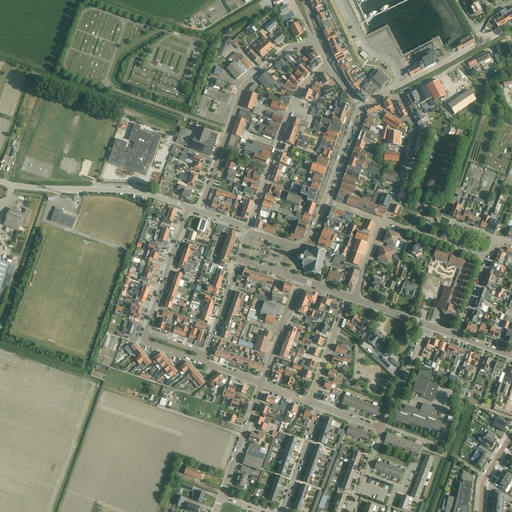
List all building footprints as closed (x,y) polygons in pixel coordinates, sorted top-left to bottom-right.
[(308,0),(313,10),(321,6),(318,0),(308,0)] [(480,0),(470,7),(472,11),(473,10),(476,16),(476,15),(479,13),(482,12),(483,11),(481,8),(485,5),(482,1),(482,2),(480,0)] [(284,6),(279,9),(281,14),(280,15),(281,18),(283,22),(291,18),(292,17),(294,16),(292,12),(289,13),(289,12),(288,11),(285,5),(284,6)] [(316,16),(320,14),(319,11),(322,9),(321,6),(313,10),(316,16)] [(496,24),(499,28),(506,23),(511,19),(511,9),(508,12),(506,9),(500,13),(502,16),(503,17),(499,19),(498,17),(494,20),(492,21),(494,25),(496,24)] [(327,11),(316,16),(316,17),(319,23),(326,20),(324,15),(328,13),(327,11)] [(273,20),(264,28),(268,32),(278,24),(273,20)] [(325,20),(319,23),(321,28),(326,26),(329,25),(327,20),(326,20),(325,20)] [(298,23),(294,25),(289,27),(295,38),(303,34),(298,23)] [(326,26),(321,28),(323,32),(325,37),(335,33),(334,33),(336,32),(335,30),(332,32),(331,30),(331,28),(329,25),(326,26)] [(285,38),(281,35),(283,33),(280,30),(276,34),(277,35),(274,37),(271,34),(269,36),(272,39),(277,45),(285,38)] [(235,39),(240,46),(244,43),(247,47),(252,43),(245,32),(235,39)] [(328,43),(336,39),(337,39),(341,38),(339,35),(338,35),(337,33),(338,33),(338,32),(336,32),(334,33),(335,33),(325,37),(328,43)] [(464,49),(475,42),(474,40),(473,39),(471,35),(465,39),(466,40),(465,41),(465,42),(463,43),(461,40),(459,41),(461,44),(463,47),(463,48),(464,49)] [(262,58),(273,48),(264,37),(253,47),(262,58)] [(336,39),(328,43),(331,49),(339,45),(343,43),(342,40),(338,41),(337,39),(336,39)] [(339,45),(331,49),(334,57),(342,53),(347,51),(345,48),(341,50),(339,47),(339,46),(343,44),(343,43),(339,45)] [(252,51),(248,55),(254,62),(258,57),(252,51)] [(311,62),(317,58),(320,57),(316,51),(310,55),(308,51),(305,53),(309,60),(308,60),(304,57),(302,59),(305,62),(307,64),(310,62),(311,62)] [(368,56),(365,53),(363,51),(361,53),(360,54),(364,60),(366,58),(368,56)] [(475,58),(479,64),(490,59),(487,52),(477,57),(475,58)] [(338,63),(340,67),(349,63),(351,62),(351,60),(350,61),(350,60),(347,62),(346,60),(350,58),(349,54),(344,56),(342,53),(334,57),(338,64),(338,63)] [(237,59),(234,62),(244,74),(251,67),(242,55),(241,56),(237,59)] [(431,55),(430,55),(422,60),(421,59),(422,60),(426,69),(435,64),(431,55)] [(309,65),(307,66),(312,71),(316,68),(318,66),(321,64),(317,58),(311,62),(310,62),(307,64),(309,65)] [(479,64),(475,58),(471,59),(467,62),(470,69),(473,68),(475,71),(479,70),(477,66),(479,64)] [(309,65),(307,64),(305,62),(302,59),(299,62),(310,74),(312,71),(307,66),(309,65)] [(422,71),(426,69),(422,60),(421,59),(419,61),(417,63),(422,71)] [(342,71),(350,67),(354,65),(352,61),(351,62),(349,63),(340,67),(342,71)] [(236,80),(244,74),(234,62),(231,64),(227,69),(236,80)] [(294,63),(291,65),(295,69),(297,71),(299,72),(301,74),(306,78),(310,74),(301,65),(298,67),(294,63)] [(406,73),(404,76),(405,77),(408,75),(409,76),(410,75),(411,77),(422,71),(417,63),(415,64),(414,65),(416,67),(414,68),(408,71),(407,72),(406,73)] [(356,68),(357,68),(354,65),(350,67),(342,71),(344,75),(352,70),(353,70),(356,68)] [(213,74),(219,76),(222,69),(216,67),(213,74)] [(348,83),(348,84),(356,77),(354,73),(358,72),(356,68),(353,70),(352,70),(344,75),(348,83)] [(297,76),(295,78),(301,84),(305,79),(300,75),(301,74),(299,72),(297,71),(295,69),(292,73),(297,76)] [(369,79),(361,87),(361,89),(362,90),(357,95),(365,103),(368,99),(368,98),(374,92),(375,93),(379,88),(381,90),(389,81),(384,76),(384,75),(383,75),(378,70),(376,72),(374,70),(368,76),(369,79)] [(275,82),(267,72),(266,72),(257,80),(266,90),(275,82)] [(323,89),(333,84),(332,81),(330,82),(326,74),(324,75),(323,75),(322,75),(322,76),(320,77),(322,82),(322,83),(321,84),(316,82),(314,85),(323,89)] [(290,75),(287,79),(291,83),(298,88),(301,84),(295,78),(290,75)] [(355,92),(356,93),(357,93),(360,90),(360,86),(358,84),(362,81),(361,80),(364,78),(364,79),(366,78),(363,75),(358,79),(355,81),(355,82),(350,87),(355,92)] [(283,76),(281,78),(282,78),(284,79),(287,82),(285,86),(295,91),(298,88),(291,83),(287,79),(285,78),(283,76)] [(348,84),(350,87),(355,82),(355,81),(358,79),(356,77),(348,84)] [(217,80),(215,86),(223,89),(222,91),(226,93),(231,94),(232,92),(234,86),(217,80)] [(438,81),(426,87),(434,102),(446,96),(438,81)] [(206,86),(205,89),(205,90),(208,91),(207,95),(206,96),(228,103),(231,94),(226,93),(225,95),(209,90),(209,87),(206,86)] [(292,96),(294,92),(284,87),(281,91),(292,96)] [(333,94),(330,87),(323,90),(324,91),(323,91),(326,99),(330,97),(329,95),(333,94)] [(417,91),(416,91),(420,99),(418,100),(420,104),(428,100),(430,104),(434,102),(426,87),(417,91)] [(303,94),(301,99),(308,102),(309,102),(311,102),(312,98),(313,99),(313,98),(310,97),(312,92),(305,89),(303,94)] [(414,107),(420,104),(418,100),(420,99),(416,91),(409,95),(413,104),(413,105),(414,107)] [(455,115),(475,101),(469,91),(448,105),(455,115)] [(268,99),(272,101),(272,100),(275,101),(281,104),(282,104),(283,102),(288,104),(289,104),(291,99),(281,95),(280,99),(277,98),(277,97),(274,96),(269,95),(268,99)] [(404,98),(409,107),(413,105),(413,104),(409,96),(404,98)] [(279,110),(285,112),(288,107),(282,104),(281,104),(275,101),(272,100),(272,101),(270,107),(278,111),(279,110)] [(389,100),(383,103),(386,110),(388,109),(390,112),(393,110),(394,111),(395,111),(389,100)] [(395,110),(397,110),(402,107),(402,105),(401,105),(399,101),(394,104),(395,107),(394,108),(395,110)] [(335,106),(334,108),(336,109),(336,107),(341,109),(340,110),(342,111),(342,112),(346,114),(349,106),(340,102),(338,107),(335,106)] [(428,105),(430,111),(437,108),(435,102),(428,105)] [(409,107),(412,114),(419,110),(418,108),(416,109),(414,107),(413,105),(409,107)] [(376,119),(376,118),(374,117),(377,114),(376,113),(374,114),(374,113),(373,114),(372,113),(374,112),(374,111),(373,106),(365,109),(367,115),(376,119)] [(259,109),(255,107),(252,114),(256,115),(259,116),(259,117),(271,121),(271,120),(274,120),(275,120),(274,121),(281,124),(283,118),(277,115),(266,111),(259,109)] [(333,113),(334,113),(345,117),(346,114),(342,112),(342,111),(340,110),(341,109),(336,107),(336,109),(334,108),(330,107),(329,109),(331,110),(335,111),(334,113),(333,113)] [(252,113),(241,109),(240,112),(246,114),(245,116),(250,118),(252,113)] [(412,114),(414,119),(414,120),(416,123),(417,123),(419,128),(424,125),(422,123),(428,120),(426,117),(423,118),(419,111),(419,110),(419,111),(419,110),(412,114)] [(403,118),(404,119),(405,118),(405,119),(408,117),(404,111),(402,112),(403,113),(399,115),(400,117),(399,118),(401,119),(403,118)] [(342,126),(345,117),(334,113),(333,113),(330,112),(327,120),(331,122),(342,126)] [(401,123),(386,114),(382,121),(397,130),(401,123)] [(376,119),(367,115),(364,123),(372,126),(377,128),(378,126),(374,124),(376,119)] [(295,140),(296,141),(302,143),(302,142),(322,149),(332,153),(337,139),(319,133),(305,128),(300,126),(299,125),(301,120),(293,117),(290,124),(299,128),(296,138),(295,140)] [(245,120),(238,118),(231,135),(232,135),(237,137),(239,138),(245,120)] [(319,118),(316,126),(322,128),(339,134),(340,134),(341,131),(340,131),(340,130),(341,127),(342,126),(331,122),(327,120),(321,118),(319,118)] [(265,126),(278,130),(280,125),(271,121),(270,125),(266,124),(265,126)] [(362,129),(372,134),(373,131),(370,130),(372,126),(364,123),(362,129)] [(401,123),(397,130),(404,132),(407,127),(401,123)] [(290,124),(286,134),(296,138),(299,128),(290,124)] [(129,149),(127,154),(124,153),(127,143),(116,139),(108,162),(122,168),(123,168),(123,167),(145,175),(149,165),(151,165),(161,136),(154,133),(153,134),(140,130),(141,127),(134,125),(129,140),(135,143),(132,150),(129,149)] [(278,132),(266,128),(260,126),(258,131),(272,136),(272,138),(275,139),(278,132)] [(316,126),(314,131),(319,133),(337,139),(339,134),(322,128),(316,126)] [(182,128),(181,129),(176,142),(190,148),(190,149),(210,156),(211,156),(212,152),(213,152),(214,148),(215,144),(216,144),(215,143),(215,144),(213,143),(214,140),(215,140),(218,135),(211,132),(210,132),(206,130),(203,129),(198,127),(198,128),(197,130),(196,130),(197,131),(196,133),(195,133),(182,128)] [(460,140),(462,136),(458,135),(460,131),(456,129),(453,137),(457,138),(457,139),(460,140)] [(361,132),(359,136),(369,140),(372,141),(373,139),(374,139),(375,137),(361,132)] [(388,132),(387,144),(398,145),(399,135),(399,132),(388,132)] [(283,142),(284,142),(293,146),(295,140),(296,138),(286,134),(283,142)] [(369,140),(359,136),(357,141),(368,145),(369,142),(370,143),(373,144),(374,142),(372,141),(369,140)] [(272,148),(253,141),(252,145),(263,149),(263,150),(270,152),(272,148)] [(357,141),(354,149),(362,152),(363,148),(369,150),(369,148),(368,148),(369,145),(368,145),(357,141)] [(263,149),(252,145),(246,143),(244,150),(258,155),(260,156),(263,150),(263,149)] [(332,153),(322,149),(321,149),(319,153),(323,154),(322,157),(329,160),(332,153)] [(354,149),(354,150),(351,157),(358,159),(358,160),(365,162),(364,163),(371,165),(371,163),(365,161),(367,157),(371,158),(373,154),(368,153),(367,154),(362,152),(354,149)] [(260,156),(260,157),(267,160),(268,158),(270,152),(263,150),(260,156)] [(253,160),(266,164),(267,160),(260,157),(254,155),(245,151),(243,155),(251,157),(250,160),(252,161),(253,160)] [(398,162),(399,154),(384,152),(383,160),(398,162)] [(286,155),(280,153),(277,162),(283,164),(283,163),(286,164),(288,158),(285,158),(286,155)] [(189,160),(202,165),(204,159),(191,154),(190,157),(189,160)] [(315,164),(326,168),(329,160),(322,157),(315,155),(314,156),(315,156),(315,157),(317,158),(317,157),(318,158),(315,164)] [(70,167),(74,167),(74,160),(77,160),(77,156),(69,156),(69,157),(67,157),(67,161),(70,161),(70,167)] [(381,178),(384,170),(381,169),(381,170),(363,163),(357,161),(358,160),(358,159),(351,157),(348,166),(354,168),(354,167),(381,178)] [(187,159),(186,162),(188,163),(192,164),(191,167),(200,170),(202,165),(189,160),(187,159)] [(310,172),(312,173),(323,177),(326,168),(315,164),(305,161),(304,163),(312,166),(310,172)] [(227,174),(229,174),(236,177),(237,173),(232,171),(234,167),(238,168),(238,166),(227,162),(225,169),(229,170),(227,174)] [(276,164),(274,170),(281,172),(283,166),(276,164)] [(348,166),(346,169),(360,174),(377,180),(377,181),(378,181),(379,181),(380,182),(381,178),(354,167),(354,168),(348,166)] [(346,169),(345,174),(357,179),(361,180),(364,181),(365,179),(358,176),(360,174),(346,169)] [(256,181),(259,182),(262,174),(249,170),(246,177),(256,181)] [(398,175),(384,170),(381,178),(395,183),(398,175)] [(312,182),(320,185),(323,177),(312,173),(312,175),(314,176),(313,180),(312,182)] [(236,177),(229,174),(227,180),(232,182),(234,183),(236,177)] [(342,181),(343,181),(354,185),(356,180),(357,181),(357,182),(360,183),(361,180),(357,179),(345,174),(342,181)] [(272,175),(270,181),(283,186),(284,182),(280,180),(282,178),(280,177),(280,178),(279,178),(272,175)] [(180,176),(179,179),(185,182),(186,181),(189,182),(188,185),(194,187),(196,182),(186,178),(183,177),(180,176)] [(246,187),(249,189),(257,192),(258,187),(260,182),(259,182),(256,181),(256,182),(245,178),(243,184),(244,184),(243,186),(245,187),(246,187)] [(303,186),(318,192),(320,185),(312,182),(307,180),(307,182),(312,184),(311,186),(304,184),(303,186)] [(343,181),(342,182),(340,188),(354,194),(354,192),(355,192),(356,190),(355,189),(357,186),(354,185),(343,181)] [(319,193),(318,192),(302,187),(299,186),(294,184),(292,183),(291,187),(301,191),(300,195),(307,198),(307,201),(316,203),(319,193)] [(186,187),(179,185),(177,191),(183,193),(182,197),(190,199),(192,193),(185,190),(186,187)] [(246,187),(244,193),(246,193),(255,197),(257,192),(249,189),(246,187)] [(289,192),(300,195),(301,191),(291,187),(289,192)] [(378,187),(376,192),(383,195),(379,205),(386,208),(391,197),(387,195),(389,191),(378,187)] [(340,188),(338,192),(349,196),(351,197),(352,196),(356,198),(358,199),(360,196),(354,194),(340,188)] [(281,191),(274,189),(273,193),(277,195),(275,198),(278,199),(281,191)] [(217,210),(219,203),(220,200),(223,192),(217,190),(216,196),(218,196),(217,199),(215,198),(212,208),(217,210)] [(346,202),(349,196),(338,192),(335,200),(342,203),(343,201),(346,202)] [(289,193),(287,197),(288,197),(286,202),(295,206),(298,208),(299,207),(302,198),(299,197),(299,196),(289,193)] [(264,201),(273,204),(275,198),(266,195),(264,201)] [(368,202),(358,199),(356,198),(352,196),(351,197),(349,196),(346,202),(345,204),(353,207),(364,211),(368,202)] [(251,208),(252,205),(253,203),(244,200),(243,205),(251,208)] [(217,210),(223,211),(225,205),(226,202),(223,201),(222,204),(219,203),(217,210)] [(264,201),(262,207),(270,210),(275,212),(277,205),(273,204),(264,201)] [(309,208),(314,209),(315,205),(306,202),(305,201),(304,206),(307,207),(308,206),(310,207),(309,208)] [(225,205),(223,211),(228,213),(230,207),(232,204),(226,202),(225,205)] [(375,215),(377,211),(379,206),(368,202),(364,211),(375,215)] [(454,205),(450,216),(456,218),(459,210),(461,205),(458,204),(458,206),(454,205)] [(164,210),(163,213),(174,217),(176,211),(174,210),(175,208),(168,205),(167,208),(170,209),(169,212),(164,210)] [(249,214),(251,208),(243,205),(242,208),(244,209),(243,212),(249,214)] [(275,212),(294,219),(309,224),(311,216),(298,211),(298,208),(295,206),(293,211),(297,212),(296,215),(277,208),(278,206),(277,205),(275,212)] [(392,213),(399,216),(402,208),(394,205),(391,213),(392,213)] [(298,211),(311,216),(314,209),(309,208),(310,207),(308,206),(307,207),(304,206),(303,209),(299,207),(298,208),(298,211)] [(63,210),(55,207),(54,212),(53,212),(51,220),(58,222),(58,220),(73,225),(76,219),(62,214),(63,210)] [(255,228),(264,231),(265,226),(266,225),(266,223),(269,214),(270,210),(262,207),(261,211),(267,213),(264,221),(263,220),(262,222),(257,220),(255,228)] [(331,207),(331,208),(330,211),(332,212),(331,213),(341,216),(340,217),(341,218),(341,219),(348,222),(349,221),(351,222),(353,215),(331,207)] [(25,228),(31,211),(26,210),(24,214),(10,209),(3,225),(18,231),(20,226),(25,228)] [(459,210),(456,218),(461,220),(464,212),(459,210)] [(467,222),(472,224),(475,218),(477,211),(474,210),(472,214),(465,211),(465,212),(464,212),(461,220),(467,222)] [(330,211),(328,218),(335,220),(336,219),(338,220),(339,219),(341,219),(341,218),(340,217),(341,216),(331,213),(332,212),(330,211)] [(170,225),(171,223),(172,223),(174,217),(163,213),(160,212),(159,216),(167,218),(166,221),(163,220),(162,223),(170,225)] [(478,219),(475,218),(472,224),(478,227),(481,220),(480,220),(482,216),(479,215),(478,219)] [(480,227),(486,229),(488,223),(490,219),(490,218),(487,218),(488,216),(486,216),(485,217),(484,216),(483,220),(482,220),(480,227)] [(335,220),(328,218),(324,226),(333,229),(334,226),(339,228),(341,221),(338,220),(336,219),(335,220)] [(296,228),(306,232),(309,224),(298,220),(294,219),(293,222),(298,224),(296,228)] [(361,229),(360,232),(370,235),(374,223),(365,219),(361,229)] [(488,223),(486,229),(494,233),(497,226),(498,222),(490,219),(488,223)] [(204,233),(208,234),(209,231),(205,230),(208,222),(201,220),(197,231),(197,233),(191,231),(188,240),(194,242),(196,235),(198,236),(200,235),(201,232),(204,233)] [(156,232),(168,236),(170,230),(168,230),(169,227),(161,224),(160,227),(161,228),(161,230),(159,231),(157,230),(156,232)] [(273,227),(266,225),(265,226),(264,231),(271,234),(273,227)] [(352,237),(356,227),(352,225),(348,235),(352,237)] [(230,228),(227,227),(225,233),(225,234),(228,235),(226,239),(235,242),(237,237),(234,236),(236,232),(230,229),(230,228)] [(300,237),(303,238),(306,232),(296,228),(295,232),(292,231),(290,237),(299,240),(300,237)] [(323,229),(320,237),(334,243),(337,234),(323,229)] [(388,231),(386,237),(397,241),(399,235),(400,232),(393,230),(392,232),(388,231)] [(355,239),(367,243),(370,235),(360,232),(358,231),(355,239)] [(166,242),(168,236),(156,232),(155,235),(158,236),(155,242),(162,244),(163,241),(166,242)] [(387,244),(386,246),(394,249),(395,246),(397,241),(386,237),(384,242),(387,244)] [(337,244),(320,238),(318,244),(334,251),(337,244)] [(221,243),(224,244),(233,247),(235,242),(226,239),(225,242),(222,241),(221,243)] [(355,239),(351,251),(362,255),(366,244),(355,239)] [(186,244),(184,250),(190,252),(201,256),(201,254),(196,252),(197,251),(195,250),(195,247),(192,246),(193,243),(187,241),(186,244)] [(145,246),(143,250),(144,250),(148,251),(152,253),(158,255),(160,249),(157,248),(158,245),(150,242),(149,245),(148,248),(145,246)] [(422,249),(423,246),(417,243),(416,247),(415,247),(414,247),(414,248),(410,246),(408,252),(412,254),(411,255),(415,256),(416,257),(422,255),(421,253),(422,249)] [(231,253),(233,247),(224,244),(223,247),(220,246),(219,248),(222,249),(231,253)] [(394,249),(386,246),(385,249),(382,248),(379,253),(391,257),(393,252),(394,249)] [(302,268),(302,269),(306,269),(305,273),(305,272),(308,273),(308,274),(308,273),(314,274),(314,275),(314,274),(320,275),(319,276),(320,276),(321,272),(321,273),(322,272),(321,272),(321,269),(322,270),(322,269),(321,269),(322,266),(327,267),(327,268),(328,267),(327,267),(328,262),(329,262),(332,263),(332,264),(343,268),(346,258),(335,254),(334,258),(333,257),(334,255),(327,252),(326,252),(326,251),(325,251),(325,250),(325,251),(319,250),(319,249),(319,250),(313,249),(313,248),(313,249),(310,248),(309,251),(306,250),(306,251),(306,253),(304,253),(304,254),(304,257),(303,257),(300,257),(300,256),(299,256),(300,257),(299,260),(298,261),(299,261),(302,261),(302,262),(303,262),(302,265),(301,265),(303,266),(303,268),(302,268)] [(511,256),(511,249),(508,248),(506,252),(499,249),(498,253),(498,252),(494,261),(502,264),(503,261),(505,262),(507,259),(504,258),(506,255),(511,256)] [(222,249),(221,255),(230,258),(231,253),(222,249)] [(460,269),(454,285),(453,289),(452,289),(445,286),(437,308),(444,310),(445,311),(447,311),(444,313),(447,321),(458,316),(456,312),(459,305),(460,304),(459,303),(461,300),(462,300),(461,298),(464,292),(465,291),(464,290),(465,287),(467,287),(466,285),(468,279),(470,278),(469,277),(470,274),(471,274),(471,273),(474,263),(463,258),(462,257),(461,258),(455,255),(454,254),(453,255),(448,253),(447,252),(446,252),(440,250),(439,249),(438,249),(436,249),(433,257),(436,258),(435,260),(436,262),(437,261),(445,264),(447,269),(452,266),(460,269)] [(145,261),(152,264),(153,260),(156,261),(158,255),(152,253),(148,251),(145,261)] [(349,255),(361,259),(362,255),(351,251),(349,255)] [(391,257),(379,253),(377,259),(381,260),(380,263),(387,266),(388,263),(389,263),(391,257)] [(228,263),(230,258),(221,255),(217,264),(223,267),(225,262),(228,263)] [(187,260),(188,258),(182,256),(180,262),(186,264),(188,264),(192,266),(197,267),(198,264),(187,260)] [(346,262),(358,267),(360,262),(348,258),(346,262)] [(0,261),(0,290),(9,265),(0,261)] [(180,262),(178,268),(184,270),(190,272),(192,266),(188,264),(186,264),(180,262)] [(491,262),(489,268),(495,270),(497,271),(499,268),(502,269),(501,272),(503,273),(505,267),(493,263),(491,262)] [(16,267),(10,265),(7,274),(13,276),(16,267)] [(141,267),(141,268),(138,267),(138,269),(140,270),(152,274),(154,268),(147,266),(147,269),(141,267)] [(350,267),(348,266),(347,269),(349,269),(348,273),(348,274),(357,277),(359,271),(350,268),(350,267)] [(248,271),(249,268),(245,267),(242,276),(246,277),(243,285),(247,286),(248,282),(249,278),(251,272),(248,271)] [(211,274),(215,275),(217,276),(223,278),(225,272),(222,271),(221,270),(221,271),(217,269),(214,268),(212,274),(211,274)] [(488,269),(486,274),(498,279),(501,273),(501,272),(497,271),(495,270),(495,271),(488,269)] [(140,270),(139,274),(142,275),(140,280),(148,283),(149,280),(150,280),(152,274),(140,270)] [(326,280),(332,282),(335,273),(337,273),(338,271),(335,270),(334,273),(330,271),(326,280)] [(176,272),(174,278),(181,280),(183,281),(186,282),(188,283),(189,280),(184,278),(182,277),(183,275),(176,272)] [(216,278),(215,281),(221,283),(223,278),(217,276),(215,275),(211,274),(205,272),(205,274),(214,277),(216,278)] [(257,274),(251,272),(249,278),(248,282),(251,282),(250,285),(253,286),(254,282),(255,280),(257,274)] [(335,273),(332,282),(338,284),(339,281),(340,278),(341,275),(343,276),(343,273),(341,272),(340,275),(337,273),(335,273)] [(346,280),(354,283),(357,277),(348,274),(348,273),(346,272),(345,274),(347,275),(346,279),(346,280)] [(254,282),(260,284),(260,282),(262,276),(257,274),(255,280),(254,282)] [(484,280),(484,281),(496,285),(498,279),(486,274),(484,280)] [(264,290),(265,286),(266,284),(268,278),(262,276),(260,282),(260,284),(259,285),(262,286),(261,289),(264,290)] [(274,279),(268,278),(266,284),(265,286),(271,288),(274,279)] [(343,279),(340,278),(339,281),(342,282),(343,280),(345,281),(343,286),(344,286),(352,289),(354,283),(346,280),(346,279),(344,278),(343,279)] [(372,286),(371,288),(377,290),(377,288),(383,290),(386,282),(374,278),(372,286)] [(389,281),(387,287),(392,289),(393,290),(395,283),(389,281)] [(496,285),(484,281),(482,286),(489,289),(490,286),(493,287),(492,287),(496,289),(497,286),(496,285)] [(290,293),(292,286),(292,285),(285,283),(281,282),(280,286),(283,288),(282,291),(287,293),(288,293),(290,293)] [(131,289),(134,290),(148,295),(150,289),(149,288),(150,285),(143,283),(142,285),(143,287),(144,287),(143,289),(137,287),(137,289),(132,287),(131,289)] [(178,289),(179,286),(173,284),(171,290),(179,293),(182,294),(183,292),(179,291),(180,290),(178,289)] [(403,285),(401,293),(412,297),(416,285),(413,284),(412,287),(403,285)] [(217,295),(219,289),(213,287),(211,286),(209,286),(207,292),(217,295)] [(486,290),(481,288),(478,297),(489,301),(490,299),(487,298),(488,295),(489,291),(486,290)] [(132,289),(131,291),(139,294),(138,295),(137,295),(135,300),(139,301),(144,303),(145,300),(146,300),(148,295),(134,290),(132,289)] [(171,290),(169,296),(175,298),(177,299),(178,295),(182,296),(182,294),(179,293),(171,290)] [(314,305),(317,296),(318,295),(313,293),(313,294),(304,290),(300,299),(308,302),(314,305)] [(236,292),(234,298),(241,300),(244,302),(246,296),(236,292)] [(255,294),(254,299),(261,301),(264,302),(259,317),(266,319),(267,316),(273,318),(276,306),(268,303),(270,299),(266,298),(265,297),(262,296),(259,295),(255,294)] [(273,294),(271,301),(282,305),(284,297),(273,294)] [(178,305),(180,306),(184,308),(186,304),(174,300),(175,298),(169,296),(167,301),(173,304),(175,304),(178,305)] [(323,298),(320,297),(315,311),(322,314),(324,307),(320,306),(323,298)] [(333,301),(323,298),(320,306),(324,307),(322,314),(315,311),(312,318),(312,319),(318,321),(319,318),(322,319),(325,312),(328,313),(329,310),(332,301),(333,301)] [(483,300),(478,298),(474,308),(480,310),(483,311),(485,306),(484,304),(482,304),(484,300),(483,300)] [(297,305),(307,309),(307,307),(306,307),(308,302),(300,299),(299,304),(298,304),(297,305)] [(206,306),(205,308),(211,310),(213,305),(207,303),(202,301),(201,303),(205,304),(204,305),(206,306)] [(339,304),(333,301),(332,301),(329,310),(333,312),(332,316),(336,317),(338,312),(339,309),(338,308),(339,304)] [(130,310),(141,314),(143,308),(140,307),(132,304),(130,310)] [(296,312),(300,313),(299,315),(304,316),(307,309),(297,305),(297,306),(298,307),(296,312)] [(128,316),(133,318),(139,320),(141,314),(130,310),(128,316)] [(208,322),(210,316),(203,314),(201,313),(198,312),(192,310),(191,312),(201,315),(200,316),(203,317),(201,320),(208,322)] [(169,313),(168,316),(167,319),(163,330),(169,332),(172,324),(169,323),(170,320),(171,321),(173,314),(169,313)] [(229,315),(227,320),(233,322),(242,326),(243,323),(238,322),(238,321),(234,320),(235,317),(229,315)] [(267,316),(266,319),(265,322),(273,324),(274,318),(273,318),(267,316)] [(353,330),(355,326),(360,329),(365,322),(356,316),(352,323),(349,321),(346,325),(353,330)] [(478,318),(471,316),(469,321),(480,325),(482,319),(478,318)] [(161,318),(159,322),(157,328),(163,330),(167,319),(166,321),(161,318)] [(491,329),(488,336),(498,339),(501,331),(493,328),(495,322),(492,321),(489,328),(491,329)] [(124,328),(122,333),(125,333),(134,336),(135,332),(134,332),(136,325),(128,323),(126,329),(124,328)] [(468,324),(466,331),(475,334),(477,328),(479,328),(479,325),(476,324),(475,324),(475,325),(476,326),(475,327),(472,325),(472,324),(470,323),(470,324),(468,324)] [(482,323),(481,326),(478,332),(486,335),(489,329),(485,327),(486,324),(482,323)] [(173,333),(179,335),(183,325),(181,324),(180,327),(178,326),(178,329),(175,328),(173,333)] [(183,325),(179,335),(185,337),(188,329),(185,328),(186,325),(183,324),(183,325)] [(233,335),(236,336),(236,333),(234,332),(230,331),(231,328),(225,326),(223,331),(229,333),(233,335)] [(290,327),(286,337),(297,341),(300,333),(305,335),(306,331),(303,330),(298,328),(297,330),(290,327)] [(191,333),(189,339),(195,341),(196,335),(197,333),(198,331),(198,330),(196,329),(196,331),(194,330),(194,332),(191,331),(191,333)] [(198,331),(196,335),(195,341),(200,343),(204,333),(198,331)] [(233,335),(229,333),(223,331),(221,337),(227,339),(231,340),(233,335)] [(386,339),(378,331),(372,336),(370,335),(370,336),(367,338),(367,339),(369,340),(368,340),(376,348),(379,345),(382,348),(385,345),(385,344),(382,342),(386,339)] [(270,340),(264,337),(261,336),(262,333),(260,333),(254,350),(265,354),(270,340)] [(314,336),(313,340),(312,341),(303,338),(302,342),(310,345),(311,343),(321,346),(323,340),(314,336)] [(286,337),(284,343),(291,346),(292,345),(293,342),(295,342),(294,343),(296,343),(300,345),(301,343),(297,341),(286,337)] [(440,342),(431,339),(430,341),(427,340),(424,348),(428,349),(429,346),(430,347),(429,347),(435,349),(435,350),(436,351),(437,350),(440,342)] [(220,358),(222,352),(223,348),(220,347),(221,344),(225,345),(226,342),(220,340),(215,356),(220,358)] [(448,345),(440,342),(437,350),(442,352),(439,361),(442,362),(442,360),(444,354),(448,345)] [(284,343),(282,349),(290,351),(292,352),(293,353),(295,353),(296,351),(294,350),(290,349),(291,348),(291,346),(284,343)] [(129,345),(124,349),(126,351),(126,350),(131,356),(133,354),(139,348),(135,344),(131,347),(129,345)] [(337,346),(335,352),(345,355),(347,347),(341,345),(340,347),(337,346)] [(456,357),(459,349),(455,347),(454,346),(453,346),(452,346),(449,345),(446,353),(456,357)] [(392,352),(386,346),(384,349),(390,355),(392,352)] [(133,359),(135,361),(143,353),(139,348),(133,354),(135,357),(133,359)] [(220,358),(226,360),(229,351),(229,349),(226,348),(225,353),(222,352),(220,358)] [(317,357),(319,351),(312,348),(311,351),(312,351),(311,355),(317,357)] [(280,356),(279,356),(289,360),(290,358),(287,357),(290,351),(282,349),(280,356)] [(466,351),(459,349),(456,357),(453,365),(456,366),(460,356),(464,357),(466,351)] [(229,351),(226,360),(231,362),(234,353),(229,351)] [(470,364),(471,361),(474,354),(467,352),(464,362),(462,367),(465,368),(467,363),(470,364)] [(135,361),(138,365),(147,358),(143,353),(135,361)] [(157,362),(159,364),(165,358),(161,353),(154,359),(155,359),(154,360),(156,362),(157,362)] [(231,362),(237,363),(239,357),(240,354),(238,353),(237,354),(234,353),(231,362)] [(480,356),(474,354),(471,361),(474,362),(473,365),(477,366),(480,356)] [(332,358),(331,360),(332,361),(332,363),(335,364),(334,365),(338,367),(338,366),(341,367),(343,361),(350,363),(351,359),(344,357),(341,356),(341,359),(334,356),(333,358),(332,358)] [(247,360),(245,359),(242,365),(248,367),(250,361),(251,358),(248,357),(247,360)] [(382,357),(380,360),(388,369),(391,366),(382,357)] [(147,366),(151,363),(147,358),(138,365),(139,365),(138,365),(143,370),(147,366)] [(165,366),(169,362),(165,358),(159,364),(163,368),(165,366)] [(491,360),(484,358),(480,368),(487,370),(485,375),(489,376),(493,367),(489,365),(491,360)] [(303,361),(301,366),(306,368),(307,367),(313,369),(315,362),(309,359),(308,362),(303,361)] [(399,365),(392,359),(390,361),(397,368),(399,365)] [(256,363),(253,369),(259,371),(262,361),(259,360),(258,364),(256,363)] [(163,375),(166,373),(173,367),(169,362),(165,366),(163,368),(164,370),(161,373),(163,375)] [(180,369),(182,371),(184,373),(185,372),(191,367),(187,362),(180,369)] [(500,377),(502,373),(504,365),(496,362),(491,376),(494,378),(495,376),(500,377)] [(177,372),(173,367),(166,373),(170,378),(177,372)] [(180,382),(182,383),(196,372),(191,367),(185,372),(188,375),(180,382)] [(309,379),(311,373),(304,370),(303,373),(304,374),(303,377),(309,379)] [(334,379),(334,381),(337,382),(341,383),(342,379),(335,376),(337,371),(333,370),(332,371),(329,370),(327,377),(334,379)] [(436,391),(437,392),(439,385),(429,381),(431,375),(419,371),(412,392),(420,395),(419,397),(432,402),(436,391)] [(190,379),(192,382),(193,382),(199,376),(196,372),(182,383),(183,385),(190,379)] [(281,375),(273,372),(271,379),(277,381),(278,379),(280,379),(281,375)] [(219,373),(214,377),(221,386),(223,384),(222,384),(221,382),(224,379),(219,373)] [(153,377),(149,380),(150,380),(156,382),(157,381),(160,379),(156,374),(153,377)] [(196,387),(198,389),(205,383),(199,376),(193,382),(192,382),(194,385),(195,384),(197,386),(196,387)] [(209,381),(207,383),(213,389),(215,387),(217,385),(219,388),(221,386),(214,377),(209,381)] [(286,381),(284,384),(291,386),(293,380),(285,377),(284,381),(286,381)] [(326,381),(324,387),(327,388),(326,390),(330,391),(332,385),(335,386),(336,385),(337,382),(334,381),(333,383),(326,381)] [(502,384),(498,382),(494,394),(497,395),(502,384)] [(246,388),(240,386),(239,389),(238,388),(235,387),(229,385),(227,391),(233,393),(234,391),(244,394),(246,388)] [(230,407),(237,409),(239,403),(236,402),(237,400),(233,399),(234,395),(226,392),(225,396),(227,397),(227,400),(229,400),(228,403),(231,404),(230,407)] [(322,392),(320,400),(327,402),(335,405),(336,403),(330,401),(331,399),(329,398),(331,394),(322,392)] [(273,405),(276,398),(265,395),(263,401),(273,405)] [(349,406),(352,398),(345,395),(342,403),(349,406)] [(352,398),(349,406),(356,408),(359,400),(352,398)] [(168,401),(162,399),(159,405),(166,408),(168,401)] [(359,400),(356,408),(363,411),(366,403),(359,400)] [(366,403),(363,411),(369,413),(372,405),(366,403)] [(286,412),(282,422),(286,423),(291,425),(293,419),(294,419),(295,416),(293,415),(294,413),(296,413),(298,410),(296,409),(297,406),(295,406),(295,405),(294,404),(293,405),(291,404),(288,411),(289,411),(289,413),(286,412)] [(399,408),(394,420),(401,423),(409,426),(410,424),(424,429),(425,427),(439,432),(443,422),(436,419),(437,417),(432,415),(435,408),(422,404),(420,411),(406,405),(404,410),(399,408)] [(376,416),(376,415),(378,412),(379,408),(372,405),(369,413),(376,416)] [(261,406),(259,412),(268,416),(267,418),(273,420),(278,422),(279,418),(275,416),(269,414),(269,412),(270,409),(267,408),(261,406)] [(302,408),(299,416),(303,417),(302,419),(305,420),(303,425),(305,426),(308,418),(311,411),(302,408)] [(228,421),(234,423),(236,417),(220,411),(219,415),(227,417),(227,418),(229,418),(228,421)] [(498,416),(492,426),(501,431),(503,428),(504,429),(506,425),(503,423),(505,420),(498,416)] [(262,419),(257,417),(255,424),(259,425),(258,428),(265,431),(267,425),(263,424),(265,418),(263,417),(262,419)] [(333,420),(326,417),(324,424),(330,426),(333,420)] [(330,426),(324,424),(322,430),(328,432),(330,426)] [(346,434),(353,437),(356,429),(349,426),(346,434)] [(356,429),(353,437),(360,439),(363,431),(356,429)] [(328,432),(322,430),(320,436),(326,438),(327,435),(330,436),(331,433),(328,432)] [(367,442),(370,434),(369,433),(367,433),(363,431),(360,439),(367,442)] [(264,434),(259,432),(258,435),(251,433),(250,436),(250,437),(250,439),(249,439),(249,440),(259,443),(260,438),(263,439),(264,434)] [(485,436),(481,443),(491,449),(496,442),(493,440),(496,436),(489,432),(486,436),(485,436)] [(384,442),(391,444),(394,436),(387,434),(384,442)] [(326,438),(320,436),(317,442),(324,444),(326,438)] [(398,447),(401,439),(394,436),(391,444),(398,447)] [(285,441),(280,439),(277,438),(274,437),(271,444),(278,447),(279,445),(277,444),(277,443),(275,442),(276,441),(284,444),(285,441)] [(289,443),(295,445),(297,439),(291,437),(289,443)] [(408,441),(401,439),(398,447),(405,450),(408,441)] [(415,444),(408,441),(405,450),(411,452),(415,444)] [(295,445),(289,443),(287,449),(293,452),(295,445)] [(248,449),(254,451),(259,453),(261,448),(250,444),(248,449)] [(422,446),(415,444),(411,452),(418,455),(422,446)] [(314,451),(321,453),(323,447),(316,445),(314,451)] [(479,453),(474,462),(481,466),(486,457),(485,456),(487,453),(478,447),(476,451),(479,453)] [(350,454),(349,457),(359,460),(361,454),(358,453),(359,451),(359,450),(353,448),(352,451),(355,452),(353,455),(350,454)] [(293,452),(287,449),(284,455),(291,458),(293,452)] [(323,454),(321,453),(314,451),(312,457),(318,460),(319,456),(322,457),(323,454)] [(263,461),(265,455),(259,453),(257,459),(263,461)] [(263,461),(257,459),(246,455),(242,465),(260,471),(263,461)] [(288,464),(291,458),(284,455),(282,462),(288,464)] [(349,457),(346,455),(345,458),(348,459),(348,460),(347,463),(350,464),(357,466),(359,460),(349,457)] [(425,455),(423,462),(431,465),(434,458),(425,455)] [(310,463),(316,466),(318,460),(312,457),(310,463)] [(374,469),(381,472),(384,464),(377,461),(374,469)] [(288,464),(282,462),(280,468),(286,470),(288,464)] [(431,465),(423,462),(420,469),(429,472),(431,465)] [(308,470),(314,472),(316,466),(310,463),(308,470)] [(357,466),(350,464),(348,470),(355,473),(357,466)] [(384,464),(381,472),(387,474),(390,466),(384,464)] [(240,471),(257,477),(259,472),(242,466),(240,471)] [(396,469),(390,466),(387,474),(393,476),(396,469)] [(201,480),(203,473),(186,467),(184,474),(201,480)] [(286,470),(280,468),(278,474),(284,476),(286,470)] [(346,469),(343,476),(346,476),(352,479),(355,473),(348,470),(346,469)] [(396,469),(393,476),(400,479),(403,471),(396,469)] [(420,469),(418,476),(426,479),(429,472),(420,469)] [(305,476),(312,478),(314,472),(308,470),(305,476)] [(467,511),(468,511),(469,506),(468,506),(468,504),(469,504),(470,500),(469,499),(469,497),(470,497),(471,493),(470,492),(470,490),(471,490),(472,486),(471,485),(471,483),(472,483),(473,479),(472,478),(472,476),(463,471),(461,480),(459,487),(458,494),(457,498),(456,498),(448,496),(448,499),(444,511),(467,511)] [(499,477),(499,478),(509,484),(511,479),(511,474),(508,472),(506,475),(502,472),(499,477)] [(247,485),(244,484),(247,477),(239,474),(235,484),(242,486),(241,488),(245,490),(247,485)] [(275,482),(281,484),(283,478),(277,476),(275,482)] [(312,478),(305,476),(303,482),(310,484),(312,478)] [(344,482),(350,485),(352,479),(346,476),(344,482)] [(418,476),(415,482),(424,486),(426,479),(418,476)] [(499,477),(495,483),(500,485),(498,488),(505,492),(509,484),(499,478),(499,477)] [(273,488),(279,490),(281,484),(275,482),(273,488)] [(339,485),(337,490),(344,493),(345,490),(348,491),(350,485),(344,482),(341,482),(340,485),(339,485)] [(415,482),(413,489),(421,492),(424,486),(415,482)] [(193,487),(183,483),(181,487),(192,491),(193,487)] [(302,485),(300,491),(306,493),(309,487),(302,485)] [(273,488),(270,494),(277,497),(279,490),(273,488)] [(410,496),(418,499),(421,492),(413,489),(410,496)] [(343,496),(344,493),(337,490),(336,493),(339,494),(338,498),(335,497),(334,500),(337,501),(344,503),(346,497),(343,496)] [(193,497),(192,500),(194,500),(202,503),(205,493),(198,491),(195,498),(193,497)] [(306,493),(300,491),(298,497),(304,499),(306,493)] [(493,494),(492,499),(504,500),(504,495),(502,495),(502,491),(495,491),(495,494),(493,494)] [(270,494),(268,501),(274,503),(277,497),(270,494)] [(181,507),(183,502),(184,498),(178,495),(174,505),(181,507)] [(412,499),(410,498),(403,495),(401,502),(407,504),(409,500),(411,501),(412,499)] [(298,497),(296,503),(302,505),(303,502),(305,503),(306,500),(304,500),(304,499),(298,497)] [(344,503),(337,501),(335,507),(341,509),(344,503)] [(407,504),(401,502),(398,508),(405,510),(406,507),(408,507),(409,505),(407,504)] [(188,503),(185,511),(188,511),(198,511),(200,507),(188,503)] [(302,505),(296,503),(293,509),(300,511),(302,505)] [(367,503),(365,509),(372,511),(374,506),(367,503)]
